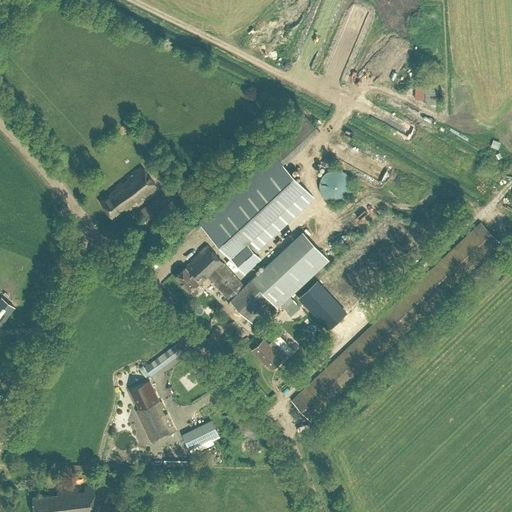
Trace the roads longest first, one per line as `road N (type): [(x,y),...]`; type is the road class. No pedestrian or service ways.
road 1 (unclassified): [(322,511),(290,441),(93,229)]
road 2 (unclassified): [(0,441),(93,229)]
road 3 (track): [(132,0),(339,101)]
road 4 (unclassified): [(93,229),(0,120)]
